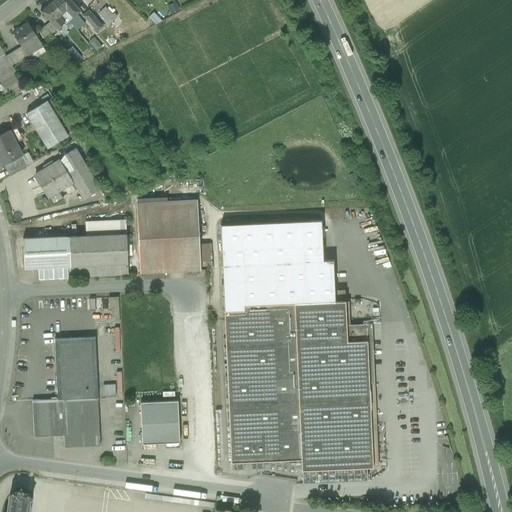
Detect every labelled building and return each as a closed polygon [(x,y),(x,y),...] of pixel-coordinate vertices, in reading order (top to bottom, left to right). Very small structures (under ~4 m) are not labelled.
[(80,11),(70,0),(51,0),(51,1),(63,14),(67,11),(73,17),(80,11)] [(63,14),(51,1),(40,10),(50,21),(52,24),(59,18),(63,14)] [(101,8),(94,1),(90,4),(97,12),(101,8)] [(113,15),(106,7),(99,14),(109,24),(117,17),(114,14),(113,15)] [(96,19),(89,11),(85,15),(91,22),(92,23),(96,19)] [(161,22),(153,14),(149,18),(156,24),(161,22)] [(77,16),(70,22),(77,29),(84,23),(77,16)] [(59,18),(52,24),(57,29),(58,30),(64,24),(59,18)] [(102,27),(96,19),(92,23),(91,22),(90,23),(97,31),(102,27)] [(52,24),(50,21),(44,26),(51,34),(57,29),(52,24)] [(77,30),(70,22),(63,28),(70,36),(77,30)] [(28,23),(13,33),(27,56),(43,46),(28,23)] [(46,39),(51,34),(44,27),(39,31),(46,39)] [(43,46),(27,56),(32,64),(48,55),(43,46)] [(25,57),(19,48),(13,52),(19,61),(25,57)] [(13,52),(6,56),(11,65),(19,61),(13,52)] [(6,56),(5,54),(2,56),(9,68),(12,66),(11,65),(6,56)] [(2,56),(0,57),(0,72),(9,68),(2,56)] [(15,72),(12,66),(9,68),(0,72),(0,75),(1,77),(11,72),(12,74),(15,72)] [(15,72),(12,74),(11,72),(1,77),(0,75),(0,81),(1,83),(14,75),(16,74),(15,72)] [(1,83),(0,85),(0,91),(3,96),(9,97),(22,89),(14,75),(1,83)] [(68,136),(47,101),(26,114),(47,148),(68,136)] [(23,140),(17,128),(9,132),(16,144),(23,140)] [(9,130),(0,134),(0,160),(3,165),(4,165),(18,158),(22,155),(16,144),(9,132),(9,130)] [(100,190),(76,148),(66,154),(75,170),(68,173),(73,182),(83,199),(100,190)] [(22,155),(18,158),(23,168),(33,163),(28,152),(22,155)] [(18,158),(4,165),(9,175),(23,168),(18,158)] [(60,160),(54,164),(52,161),(43,166),(45,170),(35,175),(46,194),(57,187),(59,191),(73,182),(68,173),(60,160)] [(197,199),(136,202),(140,274),(201,271),(197,199)] [(126,220),(85,222),(86,236),(66,237),(66,236),(23,238),(24,269),(38,268),(128,264),(126,234),(126,220)] [(321,220),(220,225),(224,311),(244,310),(244,305),(335,301),(333,260),(323,260),(321,220)] [(128,264),(38,268),(39,279),(68,277),(128,274),(128,264)] [(108,296),(108,305),(116,305),(116,296),(108,296)] [(102,297),(92,298),(93,310),(102,310),(102,297)] [(244,310),(224,311),(231,463),(301,460),(301,470),(373,467),(368,359),(358,360),(357,341),(347,341),(345,301),(336,301),(335,301),(244,305),(244,310)] [(55,339),(57,397),(57,399),(32,400),(34,437),(64,435),(65,447),(100,446),(98,397),(95,337),(55,339)] [(116,384),(104,385),(104,397),(116,396),(116,384)] [(178,401),(140,402),(142,444),(180,442),(178,401)] [(301,460),(231,463),(231,471),(269,469),(276,469),(276,470),(282,470),(282,471),(289,471),(289,473),(295,473),(295,474),(302,473),(301,470),(301,460)] [(28,511),(31,497),(27,492),(26,494),(21,488),(9,497),(6,511),(28,511)]
